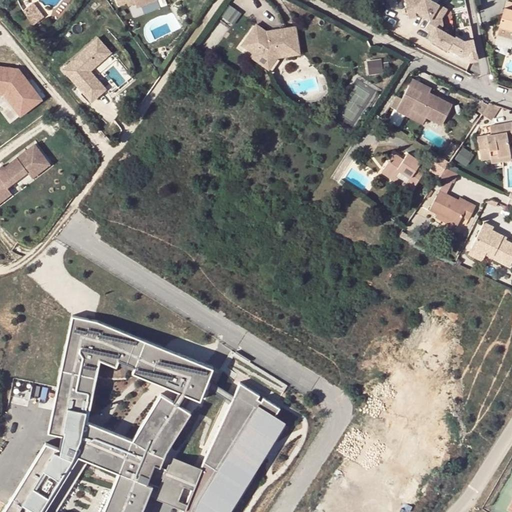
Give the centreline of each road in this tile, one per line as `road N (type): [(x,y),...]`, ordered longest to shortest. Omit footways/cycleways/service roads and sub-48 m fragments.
road 1 (residential): [(0,274),(35,257),(220,0)]
road 2 (unclassified): [(511,101),(308,0)]
